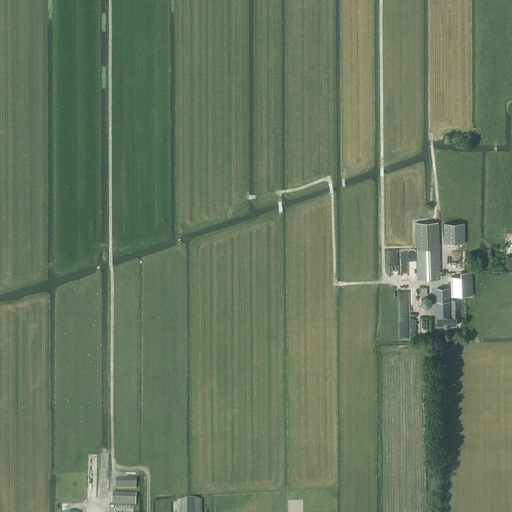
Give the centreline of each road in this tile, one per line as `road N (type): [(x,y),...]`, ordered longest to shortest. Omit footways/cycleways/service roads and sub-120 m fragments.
road 1 (track): [(109,0),(112,467)]
road 2 (track): [(433,310),(432,284),(334,284),(328,179),(279,192),(280,216)]
road 3 (track): [(392,282),(382,267),(380,0)]
road 4 (track): [(0,367),(33,511)]
